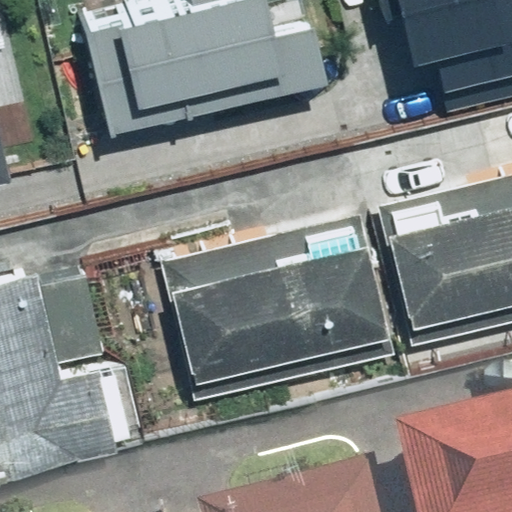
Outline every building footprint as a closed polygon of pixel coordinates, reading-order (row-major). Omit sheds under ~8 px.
[(92,0),(68,5),(93,122),(311,75),(294,0),(92,0)] [(511,0),(387,0),(397,38),(417,33),(433,99),(511,80),(511,0)] [(391,316),(511,284),(511,166),(427,188),(431,205),(366,222),(391,316)] [(339,208),(152,251),(180,371),(367,328),(339,208)] [(19,255),(0,259),(0,469),(101,445),(98,431),(121,426),(104,355),(46,369),(19,255)] [(385,470),(192,508),(192,511),(511,511),(511,428),(381,454),(385,470)]
